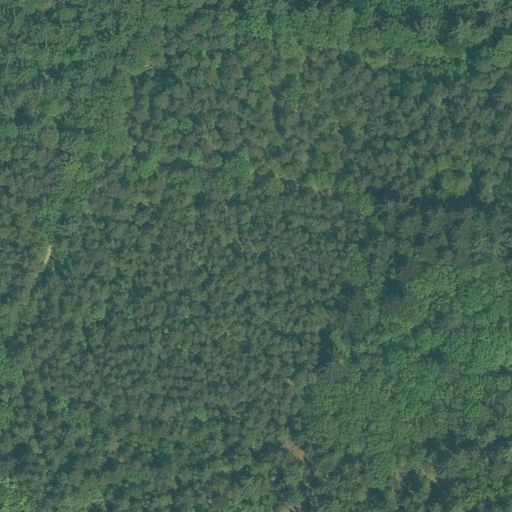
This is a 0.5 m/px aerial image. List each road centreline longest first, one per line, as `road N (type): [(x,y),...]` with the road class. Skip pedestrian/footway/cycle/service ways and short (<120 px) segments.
road 1 (track): [(89,157),(511,223)]
road 2 (track): [(89,157),(0,375)]
road 3 (track): [(143,3),(89,157)]
